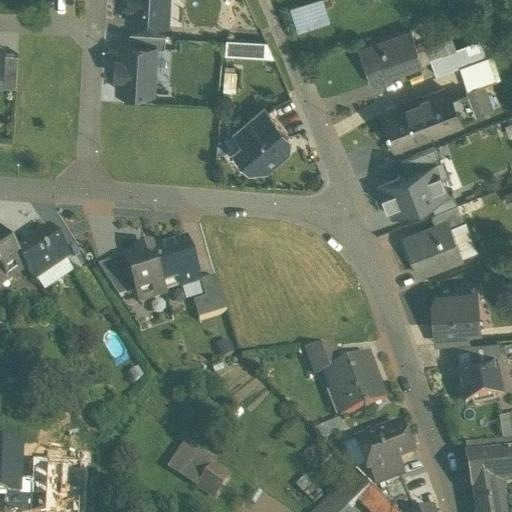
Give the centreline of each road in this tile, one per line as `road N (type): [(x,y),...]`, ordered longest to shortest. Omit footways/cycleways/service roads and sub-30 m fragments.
road 1 (residential): [(452,511),(347,211)]
road 2 (residential): [(347,211),(85,191)]
road 3 (residential): [(347,211),(264,0)]
road 4 (residential): [(85,191),(92,32)]
